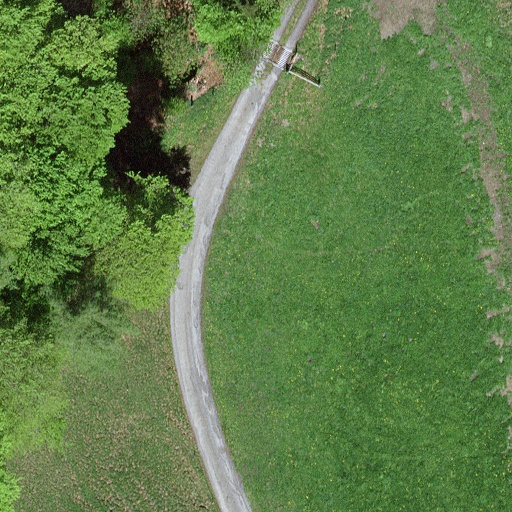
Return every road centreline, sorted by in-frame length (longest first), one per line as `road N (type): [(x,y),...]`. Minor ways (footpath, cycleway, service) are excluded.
road 1 (track): [(300,0),(192,232),(194,340),(237,511)]
road 2 (track): [(192,232),(106,133),(71,0)]
